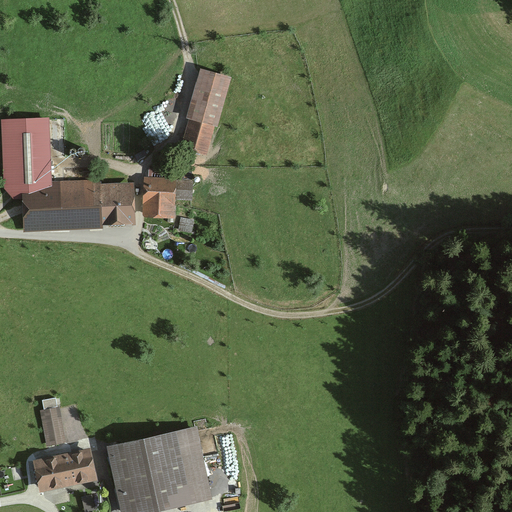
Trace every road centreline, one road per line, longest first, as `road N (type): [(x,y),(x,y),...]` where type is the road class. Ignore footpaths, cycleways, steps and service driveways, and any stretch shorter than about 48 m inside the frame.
road 1 (track): [(511,229),(459,233),(430,248),(376,301),(299,318),(249,308),(122,248),(0,233)]
road 2 (track): [(122,248),(139,218),(142,176),(185,114),(186,56),(169,0)]
